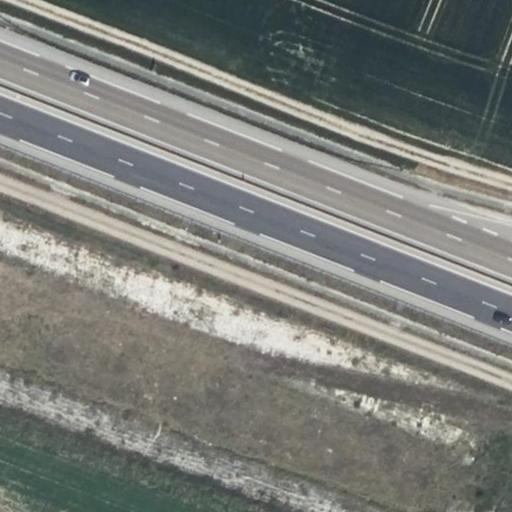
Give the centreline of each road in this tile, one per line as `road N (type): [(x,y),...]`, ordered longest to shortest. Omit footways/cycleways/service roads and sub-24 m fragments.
road 1 (track): [(511,377),(0,175)]
road 2 (primary): [(511,259),(0,59)]
road 3 (primary): [(0,112),(511,312)]
road 4 (track): [(38,0),(511,178)]
